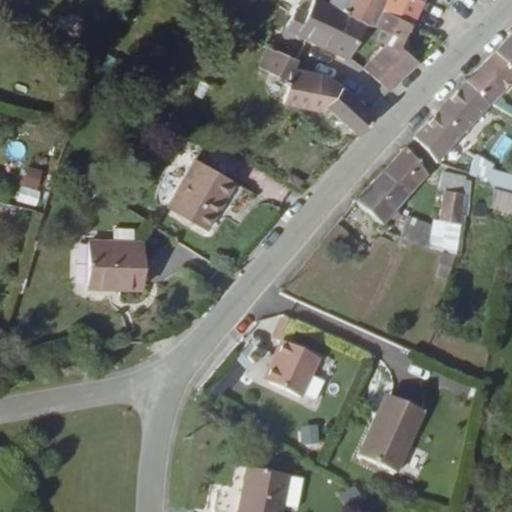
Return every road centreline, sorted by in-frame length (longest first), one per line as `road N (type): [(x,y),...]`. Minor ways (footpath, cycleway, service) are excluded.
road 1 (residential): [(175,379),(234,304),(511,6)]
road 2 (track): [(473,394),(250,287)]
road 3 (residential): [(0,412),(175,379)]
road 4 (residential): [(153,511),(175,379)]
